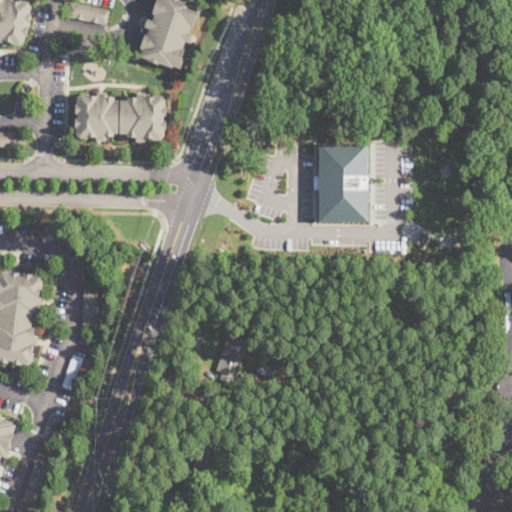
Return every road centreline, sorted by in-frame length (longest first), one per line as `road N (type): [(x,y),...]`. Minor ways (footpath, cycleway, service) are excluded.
road 1 (secondary): [(263,0),(89,511)]
road 2 (residential): [(2,511),(71,337),(76,296),(64,251),(0,243)]
road 3 (residential): [(200,175),(0,170)]
road 4 (residential): [(511,232),(503,381),(511,424)]
road 5 (residential): [(0,196),(191,200)]
road 6 (residential): [(57,0),(44,170)]
